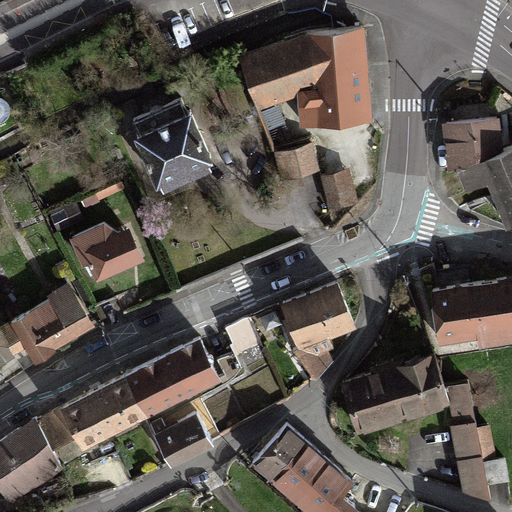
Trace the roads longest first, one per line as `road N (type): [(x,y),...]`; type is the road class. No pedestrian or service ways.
road 1 (tertiary): [(367,245),(90,361),(0,414)]
road 2 (residential): [(304,396),(229,445),(88,511)]
road 3 (residential): [(304,396),(332,434),(387,470),(499,511)]
road 4 (tertiary): [(411,0),(410,128),(398,210)]
road 5 (residential): [(367,245),(376,302),(365,336),(304,396)]
